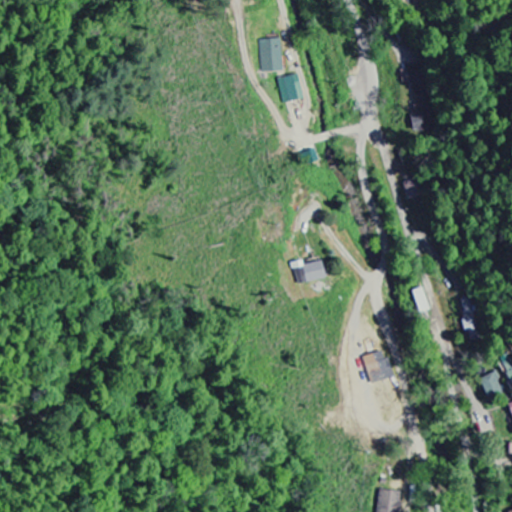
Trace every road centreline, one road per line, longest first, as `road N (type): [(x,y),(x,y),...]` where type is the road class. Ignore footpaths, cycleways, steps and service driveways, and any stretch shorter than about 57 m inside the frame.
road 1 (tertiary): [(430,511),(425,457),(381,303),(387,244),(363,155),(374,74),(351,0)]
road 2 (residential): [(372,116),(480,412)]
